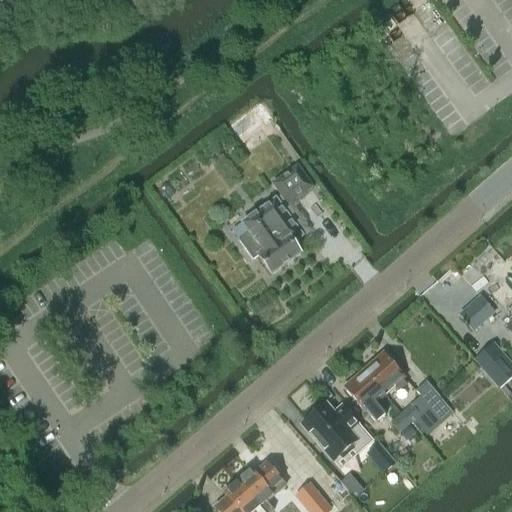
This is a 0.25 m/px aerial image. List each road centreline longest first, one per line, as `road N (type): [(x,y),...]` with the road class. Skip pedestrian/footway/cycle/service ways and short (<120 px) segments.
road 1 (residential): [(122,511),(493,195)]
road 2 (unknown): [(0,251),(336,0)]
